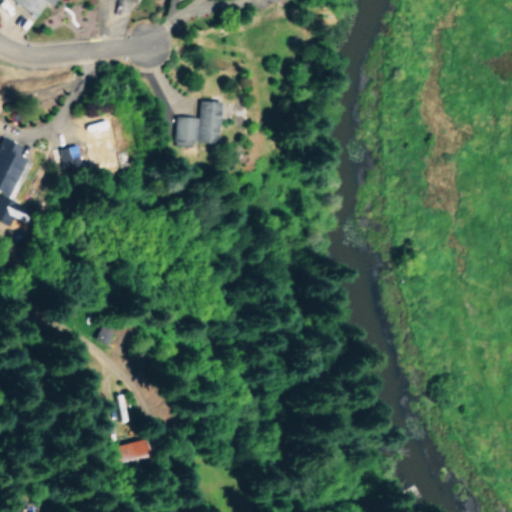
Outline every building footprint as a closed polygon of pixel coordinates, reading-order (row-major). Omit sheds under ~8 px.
[(7,0),(31,15),(41,1),(48,6),(51,0),(7,0)] [(215,100),(195,99),(194,116),(173,115),(172,141),(215,142),(215,100)] [(0,191),(5,194),(21,159),(12,154),(16,145),(0,137),(0,191)] [(55,147),(60,166),(78,161),(73,143),(55,147)] [(0,222),(9,226),(17,203),(0,196),(0,222)] [(111,462),(147,452),(143,436),(107,446),(111,462)]
